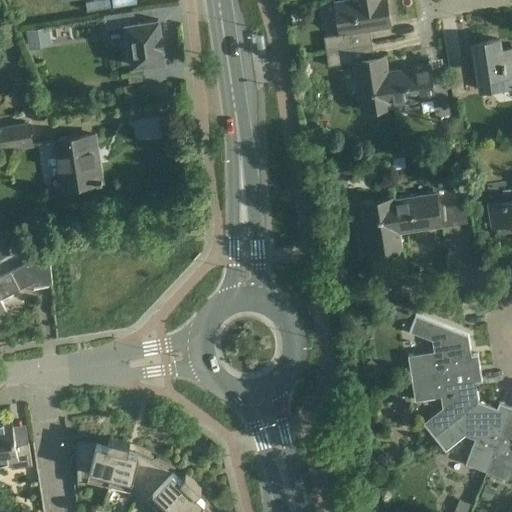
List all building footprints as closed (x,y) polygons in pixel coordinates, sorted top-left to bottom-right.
[(324,37),(327,52),(354,48),(351,33),(389,28),(384,0),(354,0),(352,0),(338,3),(343,34),(324,37)] [(132,61),(133,66),(164,61),(162,47),(163,47),(161,34),(158,20),(136,23),(134,10),(104,15),(106,29),(127,26),(130,45),(126,46),(128,62),(132,61)] [(0,50),(14,45),(11,39),(18,36),(12,21),(0,25),(0,50)] [(49,27),(27,31),(29,49),(51,46),(49,27)] [(475,44),(479,70),(482,90),(511,85),(511,49),(503,51),(501,40),(475,44)] [(362,110),(395,105),(390,73),(388,57),(356,62),(354,48),(327,52),(329,67),(355,62),(362,110)] [(390,73),(395,105),(434,99),(436,116),(450,114),(448,95),(436,97),(431,66),(390,73)] [(451,68),(455,94),(467,93),(463,66),(451,68)] [(0,147),(1,152),(33,148),(31,125),(0,128),(0,147)] [(97,133),(54,140),(61,191),(105,184),(97,133)] [(458,157),(462,157),(461,145),(449,146),(449,150),(458,157)] [(325,180),(338,178),(335,165),(322,167),(325,180)] [(452,208),(466,206),(462,178),(448,180),(452,208)] [(434,193),(396,199),(402,233),(439,228),(436,211),(452,208),(448,180),(432,182),(434,193)] [(404,248),(402,233),(396,199),(362,204),(370,253),(404,248)] [(511,203),(492,206),(495,226),(511,224),(511,228),(511,203)] [(0,323),(11,318),(1,300),(20,290),(33,284),(35,286),(52,284),(49,252),(11,272),(0,277),(0,323)] [(405,275),(407,286),(423,284),(421,273),(405,275)] [(390,305),(392,319),(409,316),(407,303),(390,305)] [(410,358),(413,379),(482,369),(479,355),(473,356),(470,336),(417,316),(410,335),(434,344),(436,354),(410,358)] [(361,367),(374,380),(384,369),(371,356),(361,367)] [(484,382),(482,369),(413,379),(417,403),(443,399),(445,409),(424,425),(436,439),(481,403),(480,403),(477,383),(484,382)] [(497,409),(481,403),(436,439),(447,452),(467,437),(476,440),(466,465),(488,473),(511,411),(511,408),(499,403),(497,409)] [(511,411),(488,473),(508,481),(511,471),(511,411)] [(0,466),(8,466),(13,469),(32,466),(29,443),(16,445),(13,422),(0,423),(0,466)] [(89,482),(109,487),(120,441),(109,439),(108,446),(99,444),(92,444),(84,443),(77,443),(78,482),(89,482)] [(129,491),(138,496),(155,465),(156,462),(150,459),(140,455),(134,452),(129,451),(130,444),(120,441),(109,487),(129,491)] [(147,501),(158,511),(164,511),(194,481),(186,474),(181,479),(173,473),(169,470),(165,467),(156,462),(155,465),(138,496),(147,501)] [(210,511),(208,507),(203,501),(200,498),(197,494),(202,489),(194,481),(164,511),(210,511)] [(454,511),(467,511),(470,504),(460,500),(454,511)]
